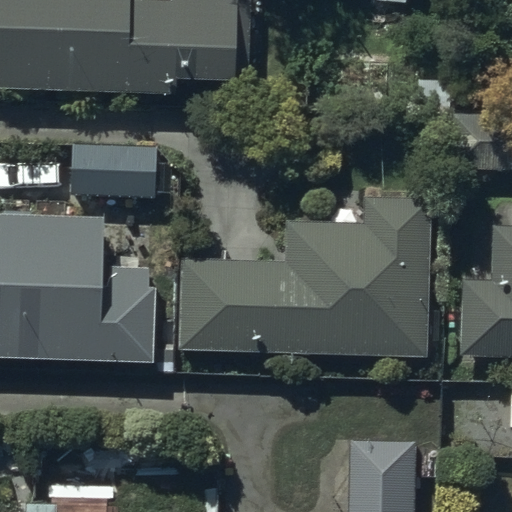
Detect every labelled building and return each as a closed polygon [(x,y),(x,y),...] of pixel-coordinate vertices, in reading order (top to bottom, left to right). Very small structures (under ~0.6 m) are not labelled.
[(0,0),(0,94),(171,98),(172,83),(229,84),(229,74),(246,75),(247,0),(166,0),(167,3),(125,2),(124,0),(0,0)] [(511,123),(455,122),(454,174),(511,175),(511,123)] [(158,150),(73,149),(72,199),(157,200),(158,150)] [(183,264),(180,354),(426,360),(431,203),(366,201),(365,228),(287,226),(286,267),(183,264)] [(103,223),(0,219),(0,363),(153,368),(156,293),(152,293),(152,273),(118,272),(118,279),(108,279),(108,291),(101,291),(103,223)] [(511,230),(493,230),(492,284),(462,283),(461,360),(511,361),(511,230)] [(412,511),(414,449),(358,448),(356,511),(412,511)]
